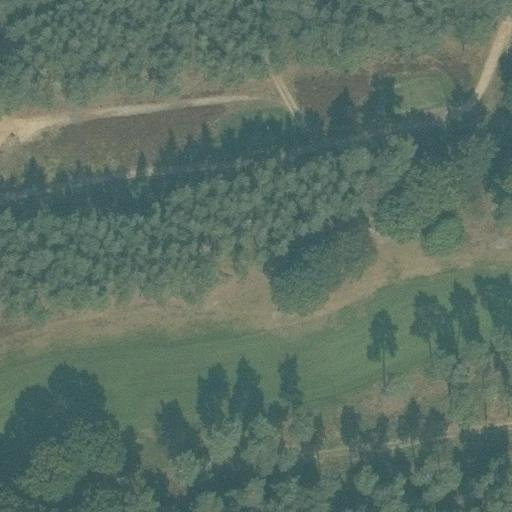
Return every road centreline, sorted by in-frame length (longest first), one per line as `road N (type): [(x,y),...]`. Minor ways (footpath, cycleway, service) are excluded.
road 1 (track): [(511,426),(137,479),(65,497),(41,511)]
road 2 (track): [(245,0),(301,125),(376,233),(422,229),(511,159)]
